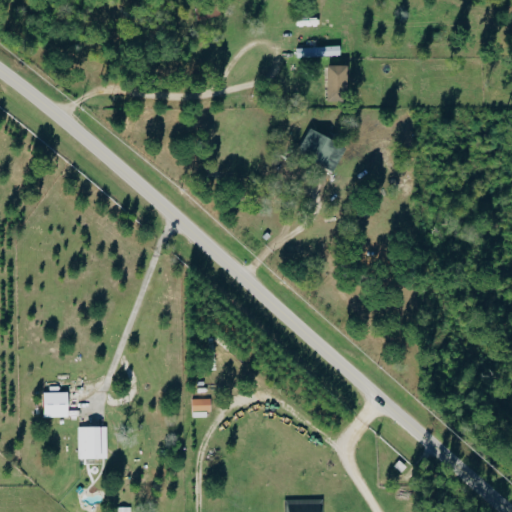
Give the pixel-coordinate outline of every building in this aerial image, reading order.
[(338,47),(295,48),(296,58),(338,57),(338,47)] [(323,67),(324,103),(344,102),(343,66),(323,67)] [(293,155),(331,172),(342,147),(304,130),(293,155)] [(64,418),(64,393),(40,393),(40,418),(64,418)] [(207,400),(190,400),(190,418),(208,418),(207,400)] [(76,460),(105,460),(104,427),(76,428),(76,460)] [(320,511),(321,500),(283,500),(283,511),(320,511)]
